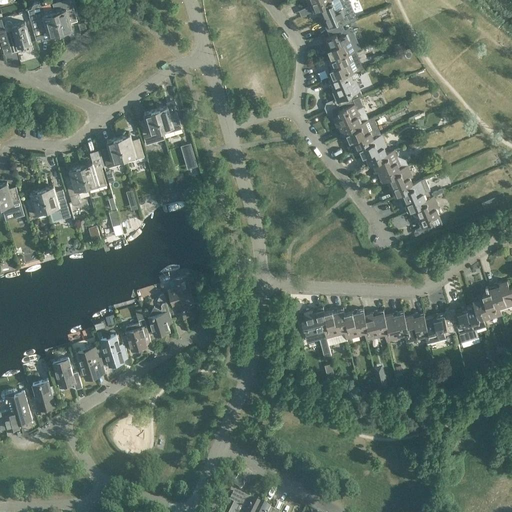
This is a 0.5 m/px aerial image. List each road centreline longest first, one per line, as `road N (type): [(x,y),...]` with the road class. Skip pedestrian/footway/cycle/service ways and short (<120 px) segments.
road 1 (residential): [(261,287),(422,294),(511,241)]
road 2 (residential): [(101,478),(58,423),(203,330)]
road 3 (unclassified): [(261,287),(254,222),(227,129)]
road 4 (unclassified): [(218,441),(251,362),(261,287)]
road 5 (residential): [(390,240),(295,111)]
road 6 (residential): [(218,441),(339,511)]
road 7 (residential): [(295,111),(301,47),(265,0)]
road 8 (residential): [(0,155),(15,145),(68,148),(107,118)]
